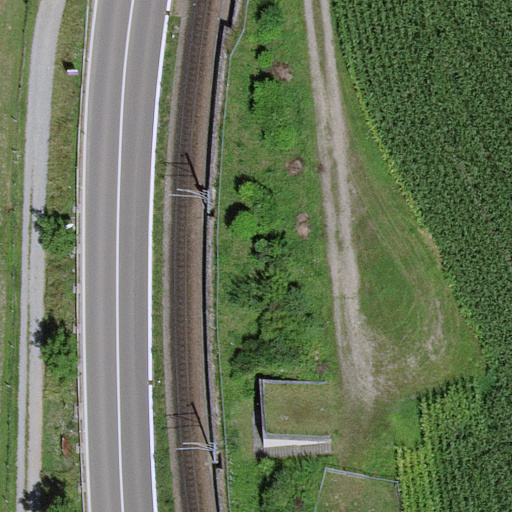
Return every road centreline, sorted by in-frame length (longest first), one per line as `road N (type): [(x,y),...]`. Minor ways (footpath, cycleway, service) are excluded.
road 1 (primary): [(124,511),(119,204),(135,0)]
road 2 (track): [(39,0),(31,511)]
road 3 (track): [(361,417),(308,0)]
